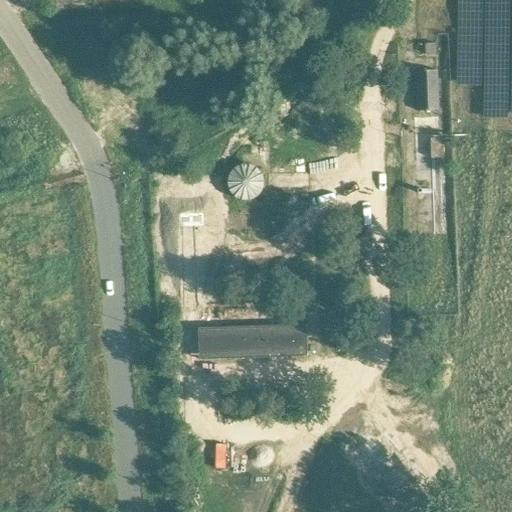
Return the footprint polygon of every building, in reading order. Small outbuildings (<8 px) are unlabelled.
[(436,54),(435,44),(425,44),(425,55),(436,54)] [(438,70),(417,71),(419,111),(439,110),(438,70)] [(427,131),(415,131),(416,158),(428,158),(427,131)] [(444,138),(431,139),(432,158),(445,158),(444,138)] [(249,165),(245,165),(242,165),(239,166),(236,167),(233,169),(231,172),(229,175),(228,178),(227,181),(227,184),(227,188),(229,191),(230,194),(233,196),(235,198),(238,200),(241,201),(245,201),(248,201),(252,200),(255,199),(257,197),(260,194),(262,191),(263,188),(263,185),(264,182),(263,178),(262,175),(260,172),(258,170),(255,168),(252,166),(249,165)] [(306,325),(234,327),(235,359),(307,357),(306,325)]
